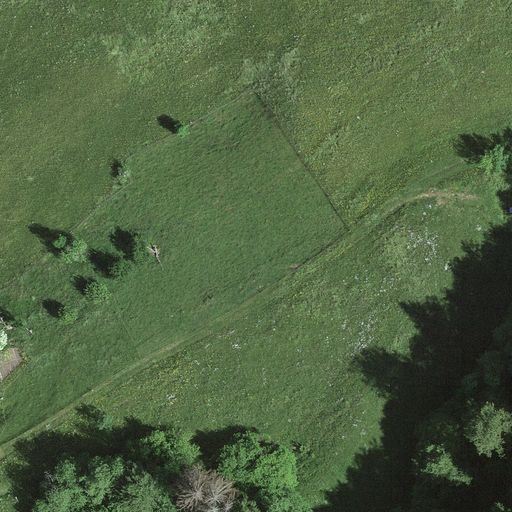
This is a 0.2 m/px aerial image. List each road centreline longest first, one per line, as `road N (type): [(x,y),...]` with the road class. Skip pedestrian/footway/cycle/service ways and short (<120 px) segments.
road 1 (track): [(0,453),(261,301),(408,193),(482,208)]
road 2 (track): [(0,494),(121,465),(189,478),(247,511)]
